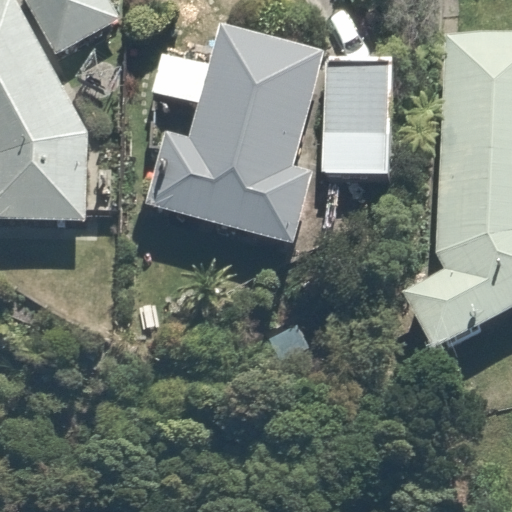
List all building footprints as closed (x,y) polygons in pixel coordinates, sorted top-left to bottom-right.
[(0,0),(0,225),(75,226),(76,150),(5,0),(0,0)] [(101,0),(16,0),(47,57),(113,21),(101,0)] [(295,174),(311,49),(220,37),(217,62),(147,53),(141,102),(192,109),(188,141),(149,136),(139,219),(298,240),(307,175),(295,174)] [(511,47),(446,42),(427,273),(394,295),(422,353),(511,306),(511,47)] [(398,65),(323,61),(316,183),(391,188),(398,65)]
